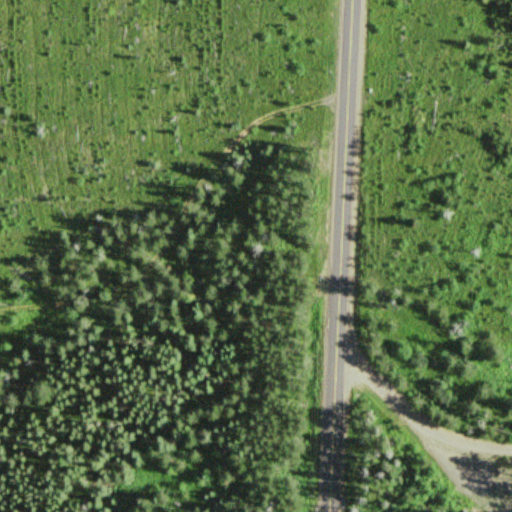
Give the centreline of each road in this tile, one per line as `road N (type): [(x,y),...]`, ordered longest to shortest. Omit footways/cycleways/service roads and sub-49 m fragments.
road 1 (tertiary): [(321,511),(347,0)]
road 2 (track): [(0,310),(112,297),(189,184),(243,129),(286,102),(343,96)]
